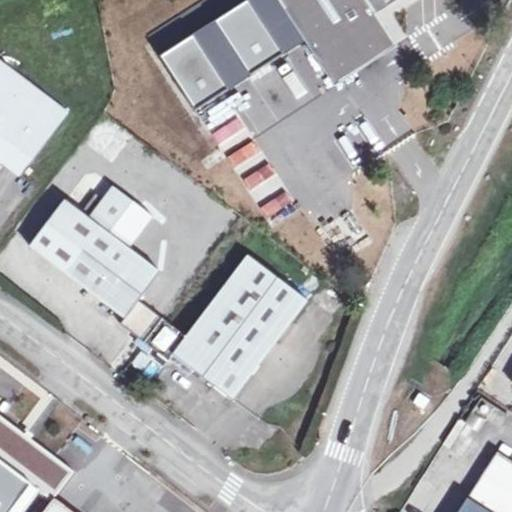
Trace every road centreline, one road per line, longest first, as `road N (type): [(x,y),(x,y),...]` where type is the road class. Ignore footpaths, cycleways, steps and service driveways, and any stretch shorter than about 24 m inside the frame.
road 1 (unclassified): [(511,67),(416,256),(324,511)]
road 2 (residential): [(0,332),(261,511)]
